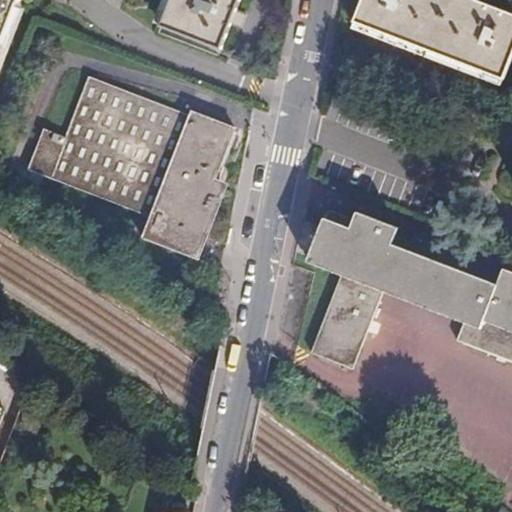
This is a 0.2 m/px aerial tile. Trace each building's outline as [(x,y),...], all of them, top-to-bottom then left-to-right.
[(0,0),(0,53),(20,0),(0,0)] [(240,0),(170,0),(161,26),(221,50),(240,0)] [(511,63),(511,15),(472,0),(364,0),(355,25),(504,85),(511,63)] [(43,126),(29,165),(150,213),(141,239),(195,261),(221,191),(220,190),(223,181),(214,178),(234,124),(192,107),(189,115),(87,74),(64,135),(43,126)] [(387,289),(406,243),(395,238),(398,231),(357,214),(354,222),(329,211),(311,259),(345,272),(314,352),(356,369),(387,289)] [(487,275),(406,243),(387,289),(467,321),(487,275)] [(487,275),(467,321),(461,339),(511,359),(511,275),(504,272),(500,280),(487,275)]
